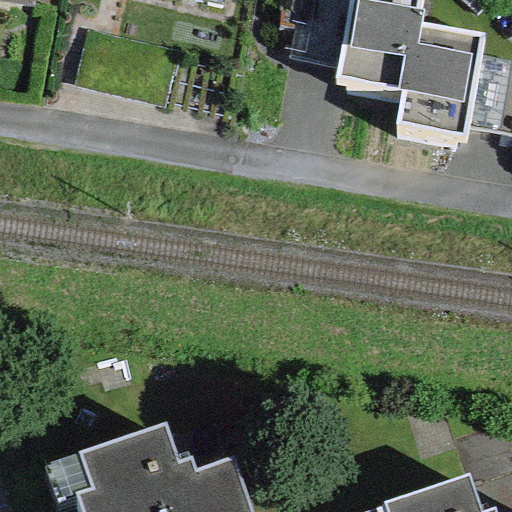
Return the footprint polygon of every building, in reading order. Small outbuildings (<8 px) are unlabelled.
[(357,0),(341,99),(407,109),(418,37),(424,0),(422,0),(357,0)] [(481,48),(418,37),(407,109),(401,144),(464,155),(481,48)] [(174,56),(92,38),(81,87),(163,105),(174,56)] [(53,481),(62,511),(234,511),(222,475),(177,490),(162,446),(53,481)] [(413,511),(468,511),(464,497),(413,511)]
